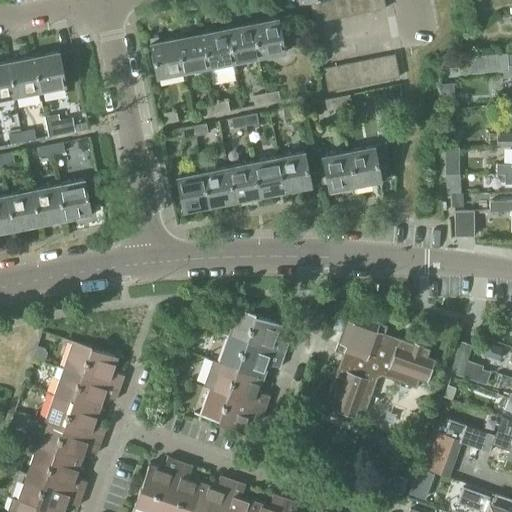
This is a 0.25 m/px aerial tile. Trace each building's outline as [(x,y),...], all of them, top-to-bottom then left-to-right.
[(322,0),(310,0),(314,21),(326,19),(322,0)] [(338,17),(334,0),(322,0),(326,19),(338,17)] [(349,15),(346,0),(334,0),(338,17),(349,15)] [(361,12),(358,0),(346,0),(349,15),(361,12)] [(371,0),(358,0),(361,12),(373,10),(371,0)] [(383,0),(371,0),(373,10),(385,8),(383,0)] [(278,17),(251,22),(258,57),(284,51),(278,17)] [(258,57),(251,22),(226,27),(233,62),(258,57)] [(233,62),(226,27),(201,32),(208,67),(210,76),(235,71),(233,62)] [(201,32),(175,37),(182,72),(208,67),(201,32)] [(182,72),(175,37),(149,43),(156,77),(182,72)] [(34,55),(41,90),(66,85),(59,51),(34,55)] [(394,53),(382,55),(387,78),(398,76),(394,53)] [(503,79),(511,77),(511,64),(507,65),(506,53),(467,56),(468,73),(502,70),(503,79)] [(41,90),(34,55),(8,61),(15,95),(41,90)] [(382,55),(370,57),(375,81),(387,78),(382,55)] [(375,81),(370,57),(358,60),(363,83),(375,81)] [(363,83),(358,60),(347,62),(351,85),(363,83)] [(8,61),(0,62),(0,98),(15,95),(8,61)] [(347,62),(335,64),(339,88),(351,85),(347,62)] [(339,88),(335,64),(323,67),(328,90),(339,88)] [(453,73),(442,75),(443,85),(454,84),(453,73)] [(265,93),(267,103),(279,101),(277,91),(265,93)] [(267,103),(265,93),(252,96),(254,106),(267,103)] [(341,96),(344,106),(351,104),(349,94),(341,96)] [(344,106),(341,96),(324,99),(326,109),(344,106)] [(215,103),(216,113),(229,110),(227,101),(215,103)] [(216,113),(215,103),(202,106),(204,116),(216,113)] [(296,116),(295,106),(282,108),(284,118),(296,116)] [(163,113),(165,123),(177,120),(175,110),(163,113)] [(256,114),(244,116),(246,126),(258,123),(256,114)] [(246,126),(244,116),(231,118),(233,128),(246,126)] [(61,134),(75,132),(72,121),(59,124),(61,134)] [(193,126),(195,135),(207,133),(205,123),(193,126)] [(195,135),(193,126),(180,128),(182,138),(195,135)] [(22,132),(24,142),(35,140),(34,130),(22,132)] [(511,131),(496,132),(496,133),(489,133),(489,143),(496,143),(496,144),(511,143),(511,131)] [(24,142),(22,132),(10,134),(12,144),(24,142)] [(50,144),(52,154),(64,152),(62,142),(50,144)] [(348,150),(355,184),(391,176),(384,142),(348,150)] [(52,154),(50,144),(37,147),(39,157),(52,154)] [(445,175),(457,175),(455,147),(444,147),(445,175)] [(303,149),(278,155),(285,190),(311,185),(303,149)] [(355,184),(348,150),(321,156),(328,189),(355,184)] [(12,152),(1,155),(3,164),(14,162),(12,152)] [(285,190),(278,155),(252,160),(260,195),(285,190)] [(260,195),(252,160),(227,166),(235,201),(260,195)] [(504,173),(511,173),(511,162),(496,163),(496,173),(504,173)] [(227,166),(202,171),(209,206),(235,201),(227,166)] [(209,206),(202,171),(176,176),(183,211),(209,206)] [(459,175),(457,175),(445,175),(446,194),(460,193),(459,175)] [(58,184),(64,218),(90,213),(84,179),(58,184)] [(58,184),(33,189),(39,223),(64,218),(58,184)] [(33,189),(7,194),(14,228),(39,223),(33,189)] [(0,230),(14,228),(7,194),(0,195),(0,230)] [(511,199),(489,200),(489,210),(511,209),(511,199)] [(455,210),(455,222),(455,235),(474,235),(474,210),(455,210)] [(236,308),(227,335),(283,354),(288,341),(277,338),(282,323),(236,308)] [(342,352),(337,367),(326,398),(333,401),(331,408),(355,416),(358,409),(365,411),(377,376),(382,374),(416,386),(419,379),(426,381),(435,358),(427,355),(429,348),(384,332),(387,325),(356,314),(353,321),(345,318),(334,350),(342,352)] [(283,354),(227,335),(218,361),(263,377),(268,362),(279,366),(283,354)] [(62,368),(119,387),(123,374),(112,371),(117,356),(71,341),(62,368)] [(479,369),(481,369),(483,366),(467,360),(469,354),(457,350),(450,373),(461,376),(476,381),(479,369)] [(263,377),(218,361),(218,362),(211,360),(202,386),(209,388),(265,407),(270,394),(259,390),(263,377)] [(119,387),(62,368),(53,394),(98,410),(103,396),(114,399),(119,387)] [(490,372),(481,369),(479,369),(476,381),(486,384),(490,372)] [(447,385),(443,397),(451,399),(455,388),(447,385)] [(265,407),(209,388),(200,414),(245,430),(250,415),(261,419),(265,407)] [(53,394),(44,420),(101,440),(105,427),(94,423),(98,410),(53,394)] [(511,440),(511,419),(501,416),(495,435),(511,440)] [(511,440),(495,435),(469,426),(449,419),(445,433),(460,439),(459,441),(488,451),(491,444),(510,450),(507,458),(511,460),(511,440)] [(101,440),(44,420),(35,447),(80,462),(85,449),(96,452),(101,440)] [(460,439),(445,433),(431,429),(418,466),(447,476),(459,441),(460,439)] [(80,462),(35,447),(26,473),(83,493),(87,480),(76,476),(80,462)] [(147,511),(162,511),(180,460),(167,455),(163,467),(149,462),(134,507),(147,511)] [(180,460),(162,511),(191,511),(203,480),(188,475),(192,464),(180,460)] [(417,468),(414,477),(428,482),(431,473),(417,468)] [(390,471),(384,487),(402,493),(408,477),(390,471)] [(26,473),(17,499),(16,500),(42,509),(50,511),(63,511),(67,502),(78,506),(83,493),(26,473)] [(203,480),(191,511),(221,511),(233,478),(220,474),(216,485),(203,480)] [(246,482),(233,478),(221,511),(250,511),(256,499),(242,494),(246,482)] [(485,511),(511,511),(511,510),(499,506),(501,500),(463,486),(458,501),(486,511),(485,511)] [(256,499),(250,511),(280,511),(286,496),(273,492),(269,503),(256,499)] [(295,511),(299,501),(286,496),(280,511),(295,511)] [(16,500),(17,499),(11,497),(7,510),(13,511),(40,511),(42,509),(16,500)]
